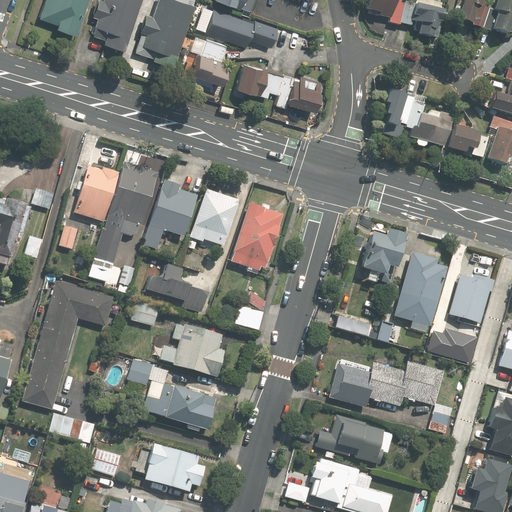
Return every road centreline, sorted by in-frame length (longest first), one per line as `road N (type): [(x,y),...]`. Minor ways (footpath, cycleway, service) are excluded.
road 1 (tertiary): [(335,173),(240,511)]
road 2 (primary): [(0,72),(335,173)]
road 3 (primary): [(335,173),(511,225)]
